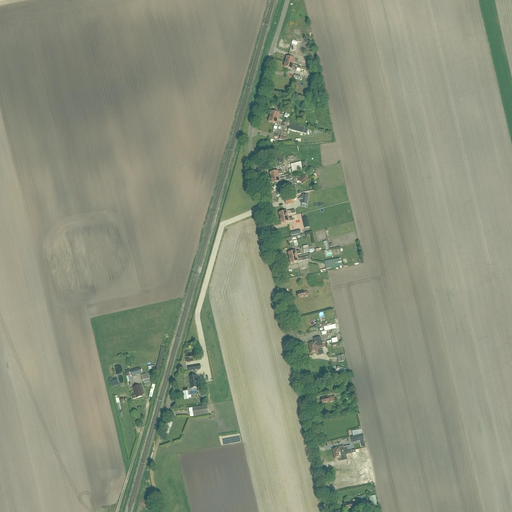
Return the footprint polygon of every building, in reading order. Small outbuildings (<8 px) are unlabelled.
[(292,67),(293,65),(286,63),(284,68),(295,71),(296,68),(292,67)] [(277,120),(277,119),(270,117),(269,122),(280,125),(280,123),(277,121),(277,120)] [(307,135),(308,129),(290,124),(289,130),(304,134),(307,135)] [(291,165),(292,170),(289,171),(290,174),(303,171),(301,163),(291,165)] [(302,200),(301,204),(307,205),(308,196),(303,195),(302,198),(300,198),(300,199),(302,200)] [(280,219),(288,217),(287,215),(292,214),(296,213),(295,210),(291,211),(279,214),(280,219)] [(325,262),(326,270),(342,267),(341,259),(325,262)] [(325,328),(326,331),(331,330),(330,326),(327,327),(326,322),(323,323),(323,325),(323,328),(325,328)] [(309,344),(310,349),(317,348),(321,347),(322,346),(325,346),(324,343),(322,344),(320,338),(314,339),(315,342),(310,343),(310,344),(309,344)] [(160,371),(165,349),(161,348),(156,370),(160,371)] [(317,348),(310,349),(311,354),(312,354),(313,355),(317,354),(318,356),(324,355),(323,351),(322,351),(321,348),(317,349),(317,348)] [(150,382),(149,374),(142,376),(143,384),(150,382)] [(189,377),(191,389),(201,388),(202,387),(202,384),(200,383),(197,384),(196,376),(189,377)] [(111,387),(118,386),(117,379),(109,381),(111,387)] [(142,396),(145,395),(142,386),(133,388),(135,396),(132,397),(133,400),(143,397),(142,396)] [(192,409),(190,409),(191,418),(194,417),(209,415),(207,407),(192,409)] [(362,435),(357,436),(352,437),(354,443),(364,441),(362,435)] [(332,450),(334,455),(351,451),(350,446),(344,448),(343,446),(336,448),(337,449),(332,450)] [(366,448),(355,451),(355,450),(351,451),(334,455),(335,460),(339,459),(340,462),(347,461),(346,456),(352,454),(354,460),(359,459),(359,461),(361,461),(362,463),(364,462),(364,463),(369,462),(366,448)] [(345,511),(351,509),(351,511),(354,511),(356,511),(355,508),(354,503),(344,506),(345,511)]
